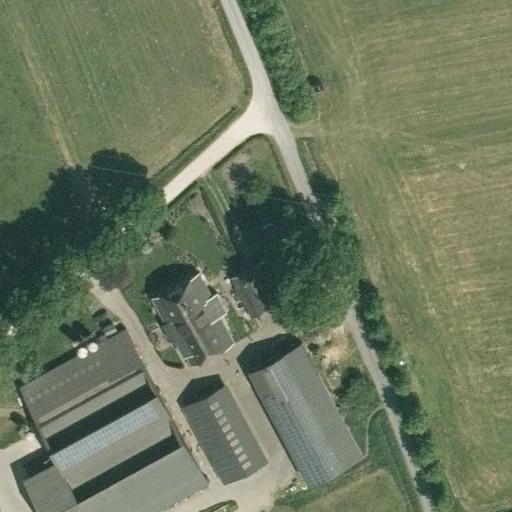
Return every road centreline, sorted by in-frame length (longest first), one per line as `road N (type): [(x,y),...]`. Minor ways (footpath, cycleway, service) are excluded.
road 1 (unclassified): [(434,511),(229,0)]
road 2 (track): [(0,338),(271,107)]
